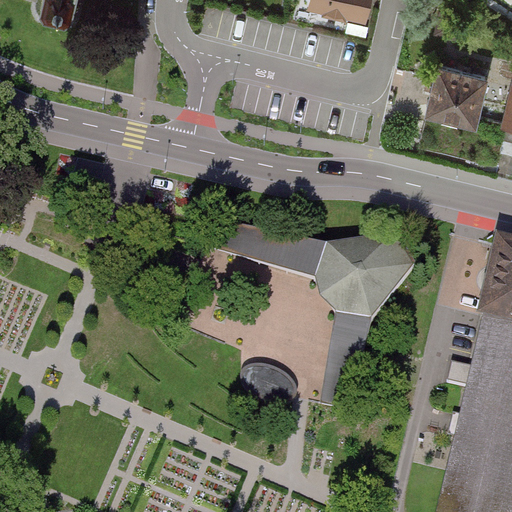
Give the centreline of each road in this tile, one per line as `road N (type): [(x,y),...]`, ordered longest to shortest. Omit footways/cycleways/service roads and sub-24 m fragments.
road 1 (secondary): [(192,148),(274,168),(365,174),(511,208)]
road 2 (residential): [(207,62),(355,89),(374,78),(395,0)]
road 3 (secondary): [(0,96),(54,117),(192,148)]
